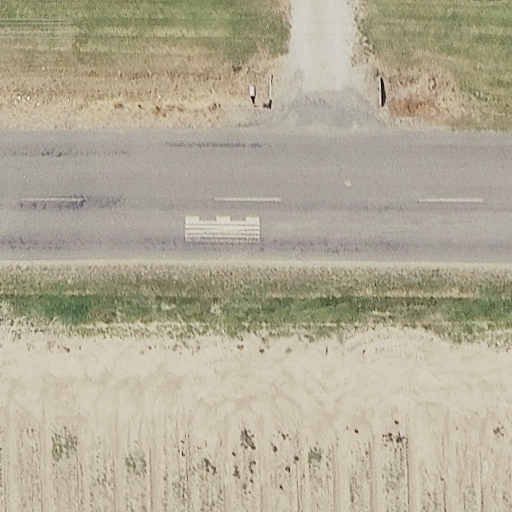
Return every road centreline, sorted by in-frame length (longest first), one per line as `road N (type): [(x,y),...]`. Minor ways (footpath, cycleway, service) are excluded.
road 1 (unclassified): [(0,186),(511,189)]
road 2 (unknown): [(316,188),(318,0)]
